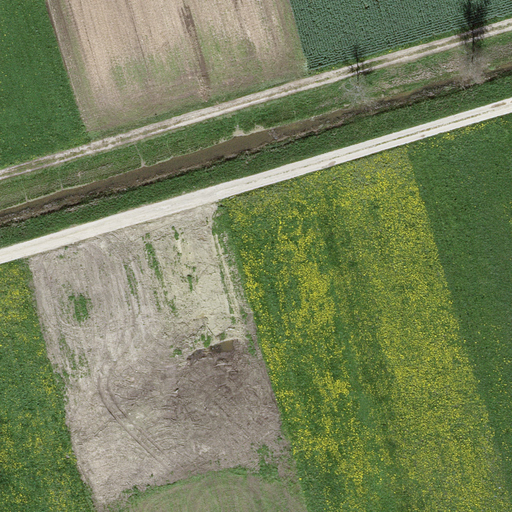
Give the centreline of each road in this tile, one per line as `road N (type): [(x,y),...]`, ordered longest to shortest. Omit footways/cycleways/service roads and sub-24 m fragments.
road 1 (track): [(511,22),(0,176)]
road 2 (track): [(511,104),(0,255)]
